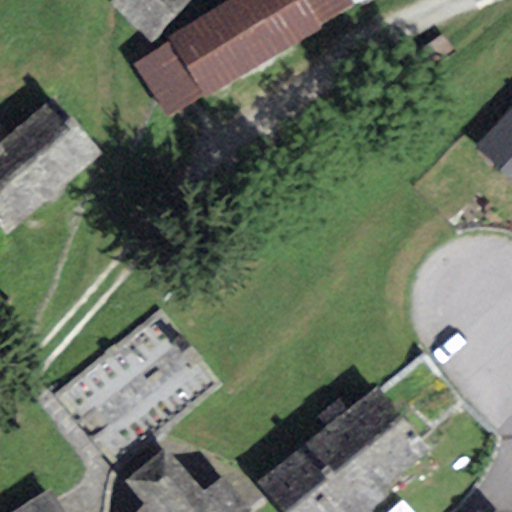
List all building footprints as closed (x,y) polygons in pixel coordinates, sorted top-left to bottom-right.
[(184,0),(114,0),(109,7),(152,41),(184,0)] [(301,0),(240,0),(134,63),(168,118),(316,27),(301,0)] [(301,0),(316,27),(364,0),(301,0)] [(100,155),(53,98),(0,141),(0,226),(5,233),(100,155)] [(511,106),(474,148),(511,183),(511,106)] [(410,429),(377,387),(256,482),(279,511),(355,511),(418,463),(399,439),(410,429)] [(163,449),(125,481),(143,503),(135,511),(244,511),(246,511),(223,475),(202,490),(163,449)] [(65,511),(50,488),(11,511),(65,511)]
